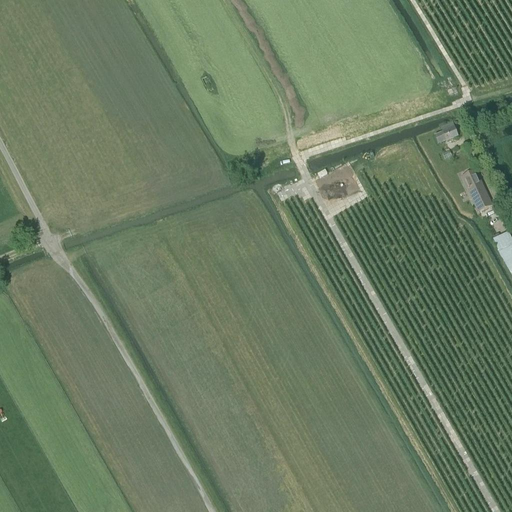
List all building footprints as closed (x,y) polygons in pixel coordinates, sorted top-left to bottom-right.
[(438,146),(458,137),(455,129),(434,137),(438,146)] [(345,175),(347,180),(357,176),(354,170),(345,175)] [(492,206),(475,171),(462,177),(478,213),(492,206)] [(283,197),(293,193),(291,187),(302,182),(301,180),(279,189),(283,197)] [(511,237),(510,232),(495,239),(511,278),(511,237)]
